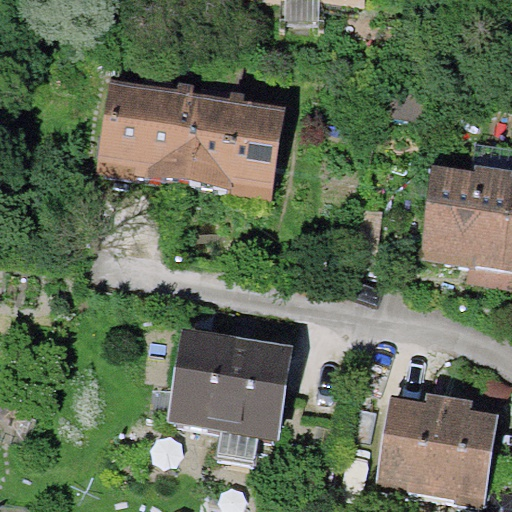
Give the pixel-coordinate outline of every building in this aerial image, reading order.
[(255,0),(256,7),(373,9),(373,0),(255,0)] [(112,183),(203,198),(216,110),(126,98),(112,183)] [(203,198),(281,210),(293,123),(216,110),(203,198)] [(511,193),(438,181),(429,274),(511,289),(511,193)] [(195,339),(179,432),(283,455),(303,360),(195,339)] [(399,410),(384,496),(472,511),(490,511),(503,430),(399,410)]
